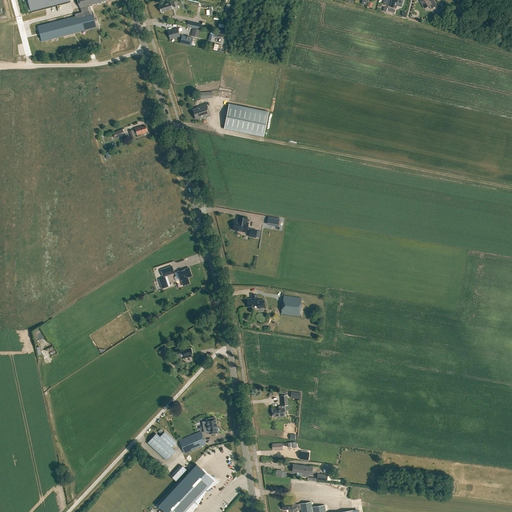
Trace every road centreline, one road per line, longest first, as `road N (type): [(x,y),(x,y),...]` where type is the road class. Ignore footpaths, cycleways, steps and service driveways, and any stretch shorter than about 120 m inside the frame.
road 1 (tertiary): [(228,346),(202,227),(129,0)]
road 2 (unclassified): [(68,511),(228,346)]
road 3 (tertiary): [(254,511),(228,346)]
road 4 (track): [(0,65),(101,63),(154,46)]
